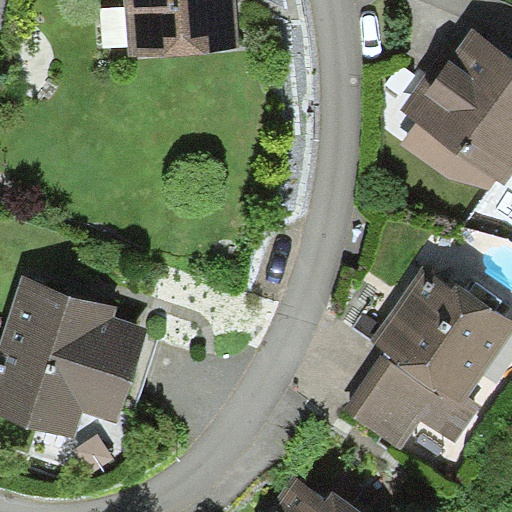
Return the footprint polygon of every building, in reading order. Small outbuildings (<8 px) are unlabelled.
[(125,0),(131,64),(243,54),(238,0),(125,0)] [(511,39),(475,14),(410,99),(506,168),(511,157),(511,39)] [(511,326),(511,308),(430,255),(378,334),(433,369),(429,375),(381,343),(343,400),(403,440),(420,413),(461,440),(490,396),(473,385),(511,326)] [(0,341),(0,404),(76,429),(85,401),(120,411),(147,318),(112,308),(118,292),(22,264),(0,341)] [(390,511),(338,475),(327,491),(297,469),(266,511),(390,511)]
